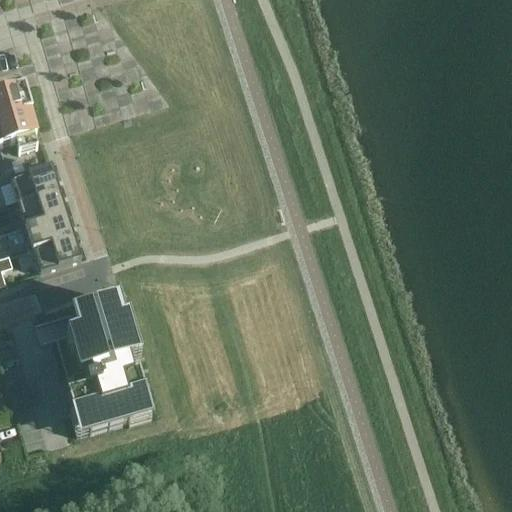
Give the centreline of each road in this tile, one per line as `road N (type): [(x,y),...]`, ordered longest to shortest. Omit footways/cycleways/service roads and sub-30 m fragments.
road 1 (residential): [(0,316),(107,276),(30,23),(0,32)]
road 2 (unknown): [(28,346),(90,336),(116,408)]
